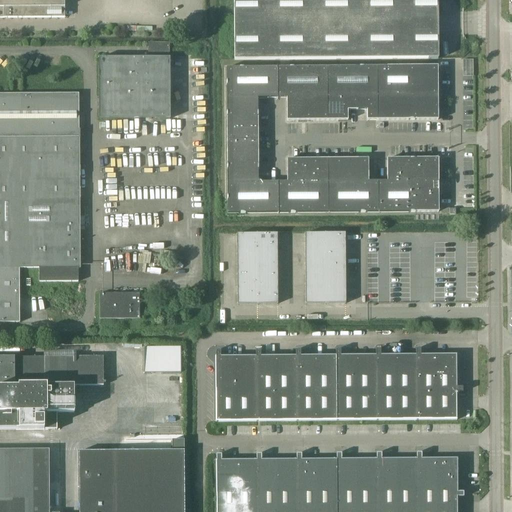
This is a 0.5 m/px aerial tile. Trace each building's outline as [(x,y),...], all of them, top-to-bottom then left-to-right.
[(0,0),(0,18),(65,18),(64,0),(0,0)] [(438,59),(438,58),(437,0),(234,0),(235,60),(437,59),(438,59)] [(98,58),(99,119),(170,119),(170,58),(98,58)] [(463,76),(473,76),(473,60),(463,60),(463,76)] [(387,181),(368,181),(368,159),(287,159),(287,182),(258,182),(258,98),(286,98),(286,121),(347,120),(347,110),(367,110),(367,120),(438,119),(437,66),(226,67),(227,213),(438,212),(438,158),(387,159),(387,181)] [(0,322),(20,322),(20,311),(19,268),(80,268),(79,216),(79,179),(79,137),(79,94),(0,94),(0,322)] [(305,233),(305,304),(346,303),(345,233),(305,233)] [(277,234),(237,234),(237,304),(278,304),(277,234)] [(139,319),(139,293),(99,294),(100,319),(139,319)] [(144,373),(181,373),(180,348),(144,348),(144,373)] [(416,355),(414,355),(381,355),(380,349),(375,349),(375,355),(341,356),(341,349),(336,349),(336,356),(301,356),(301,350),(296,350),(296,356),(261,356),(261,350),(256,350),(256,356),(221,356),(221,350),(216,350),(216,422),(457,419),(457,392),(463,392),(463,387),(456,387),(456,354),(421,355),(421,349),(416,349),(416,355)] [(0,429),(47,429),(57,429),(57,413),(74,413),(74,408),(74,385),(103,386),(103,357),(74,357),(45,357),(0,357),(0,429)] [(80,452),(79,452),(79,511),(184,511),(184,451),(184,440),(172,440),(172,451),(80,452)] [(49,511),(49,450),(0,450),(0,511),(49,511)] [(457,511),(458,497),(464,497),(464,492),(457,492),(457,458),(422,459),(422,452),(416,452),(416,459),(382,459),(382,453),(376,453),(376,459),(342,460),(342,454),(336,454),(336,460),(301,460),(301,454),(296,454),(296,460),(261,461),(261,454),(256,455),(256,461),(221,461),(221,455),(216,455),(216,461),(216,511),(457,511)]
